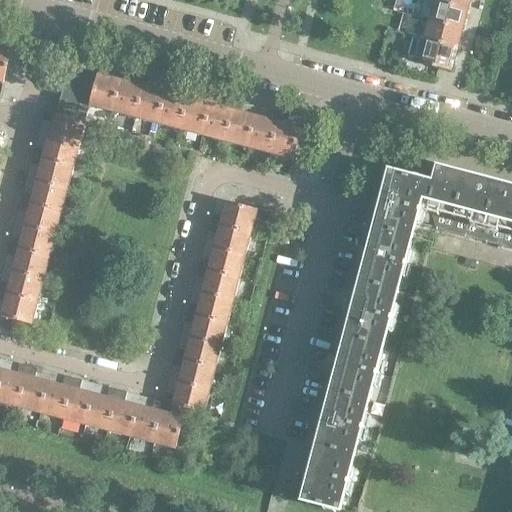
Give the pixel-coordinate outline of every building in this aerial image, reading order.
[(467,12),(469,0),(435,0),(435,3),(467,12)] [(462,31),(467,12),(435,3),(434,5),(433,4),(431,11),(433,11),(430,22),(462,31)] [(457,50),(462,31),(430,22),(429,24),(428,23),(426,30),(428,30),(425,41),(457,50)] [(0,82),(3,83),(12,52),(11,52),(13,43),(0,39),(0,82)] [(451,71),(457,50),(425,41),(424,43),(423,42),(421,49),(423,49),(420,60),(434,63),(433,68),(437,69),(437,67),(451,71)] [(113,112),(123,72),(105,67),(102,76),(98,75),(95,84),(90,106),(113,112)] [(135,118),(143,87),(139,86),(142,76),(123,72),(113,112),(135,118)] [(90,106),(95,84),(86,81),(87,80),(67,75),(57,114),(86,122),(90,106)] [(157,124),(168,83),(150,79),(147,88),(143,87),(135,118),(157,124)] [(180,130),(188,99),(184,98),(187,88),(168,83),(157,124),(180,130)] [(202,136),(213,95),(195,90),(192,100),(188,99),(180,130),(202,136)] [(225,142),(233,111),(229,109),(231,100),(213,95),(202,136),(225,142)] [(247,148),(258,107),(240,102),(237,112),(233,111),(225,142),(247,148)] [(270,154),(278,122),(274,121),(276,112),(258,107),(247,148),(270,154)] [(86,122),(57,114),(54,114),(53,118),(44,115),(39,134),(80,144),(86,122)] [(293,160),(301,129),(300,128),(303,119),(284,114),(282,123),(278,122),(270,154),(293,160)] [(74,167),(80,144),(39,134),(34,152),(43,155),(42,159),(74,167)] [(68,189),(74,167),(42,159),(41,163),(32,160),(27,179),(68,189)] [(455,217),(466,176),(438,168),(434,184),(427,182),(420,208),(455,217)] [(340,510),(391,319),(420,208),(427,182),(390,172),(304,500),(340,510)] [(511,232),(511,187),(466,176),(455,217),(481,224),(477,240),(486,242),(490,227),(511,232)] [(62,212),(68,189),(27,179),(22,197),(32,199),(30,203),(62,212)] [(251,234),(257,210),(226,202),(226,203),(216,201),(212,219),(221,221),(220,225),(251,234)] [(56,234),(62,212),(30,203),(29,208),(20,205),(15,223),(56,234)] [(50,256),(56,234),(15,223),(10,242),(20,244),(19,248),(50,256)] [(245,256),(251,234),(220,225),(219,229),(209,227),(205,245),(245,256)] [(239,279),(245,256),(205,245),(200,264),(209,266),(208,270),(239,279)] [(44,279),(50,256),(19,248),(18,252),(8,250),(3,268),(44,279)] [(38,301),(44,279),(3,268),(0,280),(0,287),(8,289),(7,293),(38,301)] [(233,301),(239,279),(208,270),(207,274),(198,272),(193,290),(233,301)] [(227,323),(233,301),(193,290),(188,309),(197,311),(196,315),(227,323)] [(32,325),(38,301),(7,293),(6,297),(0,295),(0,315),(1,316),(0,317),(12,320),(32,325)] [(221,346),(227,323),(196,315),(195,319),(186,317),(181,335),(221,346)] [(215,368),(221,346),(181,335),(176,353),(185,356),(184,360),(215,368)] [(210,391),(215,368),(184,360),(183,364),(174,362),(169,380),(210,391)] [(0,402),(18,408),(26,376),(22,375),(25,366),(6,361),(0,385),(0,402)] [(41,414),(51,373),(33,368),(31,377),(26,376),(18,408),(41,414)] [(63,420),(71,388),(67,387),(70,378),(51,373),(41,414),(63,420)] [(85,426),(96,385),(78,380),(75,389),(71,388),(63,420),(85,426)] [(203,414),(210,391),(169,380),(164,398),(173,401),(172,406),(186,409),(203,414)] [(108,431),(116,400),(112,399),(115,390),(96,385),(85,426),(108,431)] [(130,437),(141,397),(123,392),(120,401),(116,400),(108,431),(130,437)] [(153,443),(161,412),(157,411),(159,402),(141,397),(130,437),(153,443)] [(185,414),(186,409),(172,406),(171,410),(185,414)] [(184,418),(185,414),(171,410),(170,414),(184,418)] [(184,418),(170,414),(161,412),(153,443),(176,449),(184,418)]
